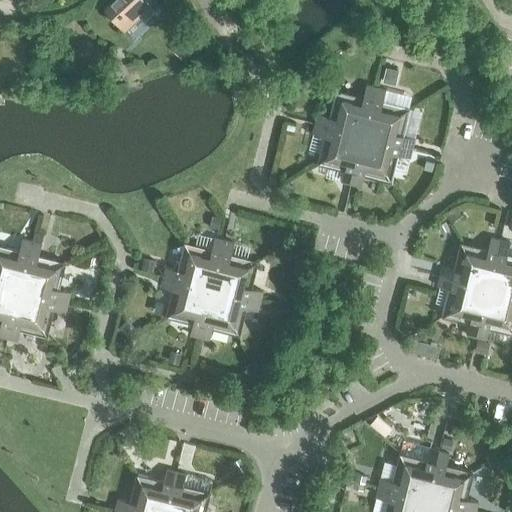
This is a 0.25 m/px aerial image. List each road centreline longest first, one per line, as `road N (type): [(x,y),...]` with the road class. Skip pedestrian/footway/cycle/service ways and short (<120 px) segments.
road 1 (residential): [(99,408),(130,258),(112,218),(32,196)]
road 2 (residential): [(401,237),(434,200),(453,155),(459,96),(452,78),(424,59),(380,53)]
road 3 (residential): [(401,237),(279,209),(259,171),(273,107)]
road 4 (residential): [(279,452),(99,408)]
road 5 (residential): [(402,371),(279,452)]
road 6 (residential): [(402,371),(386,321),(401,237)]
